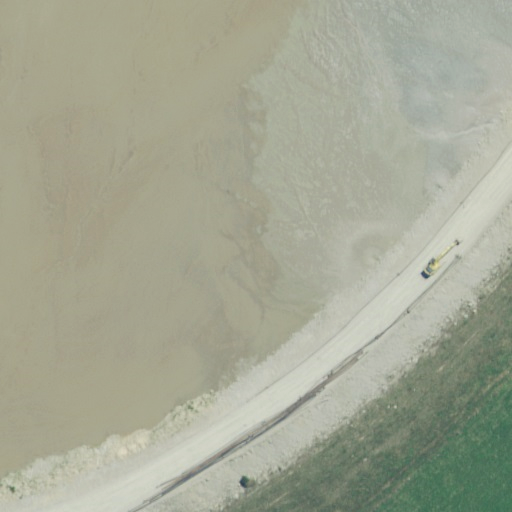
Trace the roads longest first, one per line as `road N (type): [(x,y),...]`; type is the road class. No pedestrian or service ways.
road 1 (track): [(511,180),(319,379),(154,491),(81,511)]
road 2 (track): [(363,511),(511,364)]
